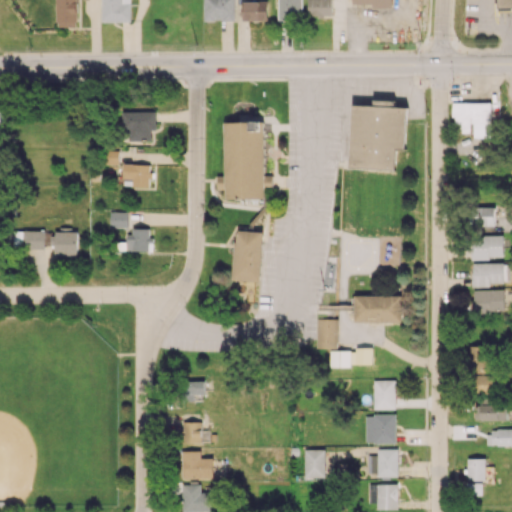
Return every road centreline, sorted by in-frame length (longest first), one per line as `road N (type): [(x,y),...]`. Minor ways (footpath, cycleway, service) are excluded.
road 1 (secondary): [(511,63),(0,67)]
road 2 (residential): [(197,67),(195,251),(190,276),(148,350),(143,511)]
road 3 (residential): [(441,64),(439,511)]
road 4 (residential): [(166,309),(133,295),(0,295)]
